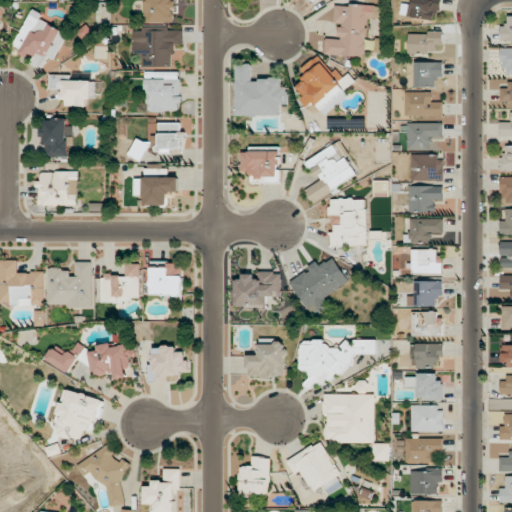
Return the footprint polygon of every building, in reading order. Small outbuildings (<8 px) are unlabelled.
[(144,0),(145,23),(173,22),(173,13),(177,13),(176,0),(144,0)] [(441,0),(413,0),(413,5),(406,5),(405,16),(433,19),(434,11),(440,12),(441,0)] [(325,54),(365,56),(367,18),(380,19),(380,6),(335,4),(334,24),(339,24),(338,39),(326,38),(325,54)] [(67,32),(39,19),(42,13),(31,8),(13,48),(29,55),(31,51),(54,61),(67,32)] [(501,25),(500,41),(511,41),(511,15),(507,15),(507,25),(501,25)] [(183,29),(134,29),(134,57),(146,57),(146,66),(172,66),(171,53),(175,53),(175,45),(183,45),(183,29)] [(408,33),(409,54),(429,54),(429,51),(443,51),(442,32),(408,33)] [(511,47),(502,48),(503,75),(511,74),(511,47)] [(323,108),(355,81),(349,73),(343,78),(337,71),(333,74),(317,55),(300,70),(307,78),(295,88),(314,110),(320,105),(323,108)] [(416,62),(415,87),(436,87),(436,77),(443,77),(443,62),(416,62)] [(236,116),(281,115),(281,104),(288,103),(288,86),(283,86),(282,78),(253,79),(252,64),(235,64),(236,116)] [(147,112),(181,111),(181,72),(157,72),(157,78),(146,78),(147,112)] [(88,106),(88,99),(94,99),(94,80),(71,80),(71,75),(50,75),(50,88),(63,88),(63,105),(88,106)] [(502,88),(503,105),(511,104),(511,81),(508,82),(508,88),(502,88)] [(443,102),(432,102),(433,92),(406,91),(405,116),(443,116),(443,102)] [(501,135),(511,134),(511,112),(510,112),(511,122),(500,122),(501,135)] [(71,126),(67,126),(67,119),(44,119),(44,157),(72,156),(71,126)] [(183,122),(159,122),(158,148),(182,149),(183,122)] [(408,149),(431,149),(431,138),(443,138),(443,122),(408,123),(408,149)] [(149,145),(137,138),(129,154),(141,161),(149,145)] [(359,176),(339,142),(307,160),(319,181),(305,189),(313,202),(359,176)] [(511,146),(504,147),(503,171),(511,170),(511,146)] [(242,151),(242,172),(259,172),(259,182),(279,183),(279,152),(242,151)] [(412,154),(412,180),(444,181),(444,155),(412,154)] [(78,205),(78,171),(41,172),(42,181),(39,181),(39,205),(78,205)] [(511,176),(502,177),(502,203),(511,202),(511,176)] [(146,205),(168,205),(168,192),(180,192),(179,177),(134,178),(135,194),(146,194),(146,205)] [(409,212),(435,212),(435,199),(444,199),(444,186),(410,185),(409,212)] [(331,247),(368,246),(366,198),(331,199),(332,232),(330,232),(331,247)] [(511,208),(506,209),(507,221),(500,221),(501,233),(511,232),(511,208)] [(444,219),(410,218),(410,234),(405,234),(405,243),(431,243),(431,233),(444,233),(444,219)] [(511,241),(501,241),(501,267),(511,267),(511,241)] [(442,249),(412,249),(412,273),(441,274),(442,249)] [(325,298),(350,280),(333,257),(321,266),(317,261),(308,267),(309,269),(290,283),(312,313),(328,302),(325,298)] [(44,271),(18,272),(18,260),(0,259),(0,276),(0,304),(45,304),(44,271)] [(92,308),(92,262),(74,261),(74,270),(62,270),(62,267),(48,267),(48,304),(69,304),(69,308),(92,308)] [(183,300),(184,263),(151,262),(151,294),(163,294),(163,300),(183,300)] [(141,301),(140,263),(126,264),(126,274),(102,275),(103,302),(141,301)] [(267,309),(267,294),(281,294),(281,271),(258,272),(258,276),(235,276),(235,309),(267,309)] [(511,298),(511,299),(511,298),(511,275),(502,275),(501,289),(511,289),(511,298)] [(443,296),(443,281),(416,281),(415,296),(408,296),(408,306),(436,306),(437,296),(443,296)] [(412,312),(412,336),(442,335),(441,311),(412,312)] [(70,373),(85,347),(78,342),(71,354),(56,344),(47,359),(70,373)] [(116,372),(117,379),(127,377),(125,365),(131,364),(127,344),(113,346),(112,342),(98,345),(98,350),(89,351),(92,367),(98,366),(100,375),(116,372)] [(511,363),(511,342),(501,342),(501,363),(511,363)] [(247,355),(248,378),(285,377),(284,343),(258,344),(258,355),(247,355)] [(436,368),(436,358),(443,358),(443,344),(413,344),(413,352),(415,352),(415,367),(436,368)] [(149,376),(188,376),(188,351),(177,352),(177,347),(153,347),(153,364),(149,364),(149,376)] [(511,371),(507,372),(507,381),(501,381),(500,392),(511,392),(511,371)] [(442,399),(441,373),(417,373),(417,377),(405,377),(406,387),(416,387),(416,399),(442,399)] [(371,381),(357,381),(357,393),(371,393),(371,381)] [(105,401),(66,388),(55,420),(61,422),(57,433),(81,442),(86,428),(95,431),(105,401)] [(375,443),(376,395),(324,394),(324,413),(327,413),(326,442),(375,443)] [(444,432),(444,406),(411,406),(412,432),(444,432)] [(511,437),(511,414),(505,414),(505,425),(501,425),(501,438),(511,437)] [(406,462),(434,462),(434,451),(444,451),(443,438),(406,438),(406,462)] [(287,460),(295,474),(301,470),(313,491),(342,475),(322,441),(287,460)] [(77,465),(83,475),(94,473),(108,494),(110,507),(126,504),(121,476),(132,468),(126,459),(115,461),(114,450),(109,444),(77,465)] [(500,471),(511,470),(511,444),(511,445),(511,456),(500,456),(500,471)] [(270,494),(271,457),(252,457),(252,466),(240,466),(239,493),(270,494)] [(181,469),(165,468),(164,480),(153,480),(153,486),(145,486),(144,504),(153,504),(152,511),(175,511),(176,490),(181,490),(181,469)] [(438,494),(439,482),(443,483),(443,469),(411,469),(411,494),(438,494)] [(511,475),(506,476),(506,488),(501,488),(501,500),(511,500),(511,475)] [(342,485),(337,477),(323,487),(329,495),(342,485)]
